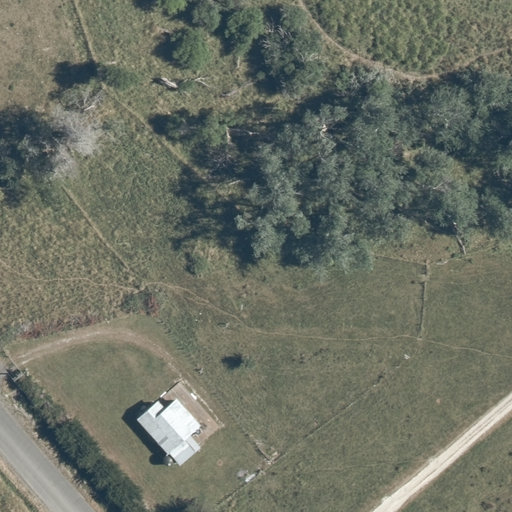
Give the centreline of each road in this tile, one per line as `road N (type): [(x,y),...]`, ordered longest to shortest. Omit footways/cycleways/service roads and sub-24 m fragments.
road 1 (unclassified): [(99,511),(0,396)]
road 2 (track): [(511,423),(405,511)]
